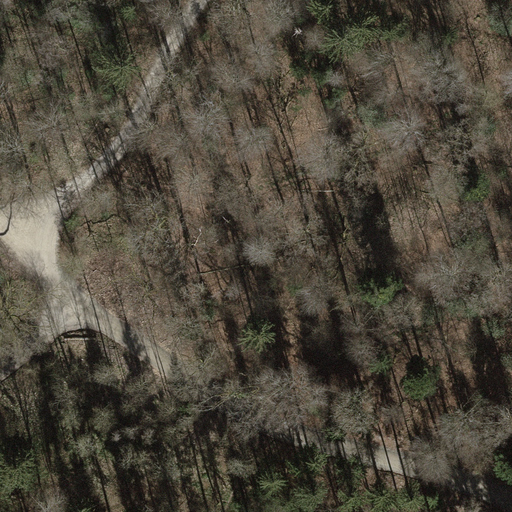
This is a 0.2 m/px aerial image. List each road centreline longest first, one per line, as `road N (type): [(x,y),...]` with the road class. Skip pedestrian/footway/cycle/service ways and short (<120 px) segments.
road 1 (track): [(79,300),(230,404),(292,433),(511,503)]
road 2 (track): [(200,0),(116,151),(16,241)]
